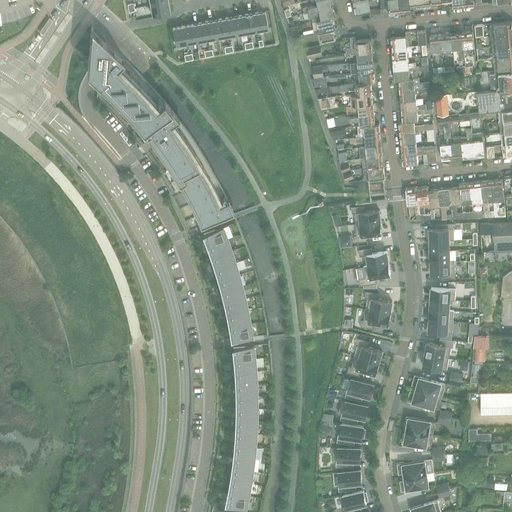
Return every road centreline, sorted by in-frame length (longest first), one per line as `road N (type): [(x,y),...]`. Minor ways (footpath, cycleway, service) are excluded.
road 1 (residential): [(197,511),(207,456),(207,348),(180,246),(84,102),(99,18)]
road 2 (primary): [(170,511),(183,404),(172,309),(118,187),(26,92)]
road 3 (primary): [(9,103),(82,175),(122,232),(148,297),(162,404),(148,511)]
road 4 (residential): [(388,511),(380,431),(410,280),(398,177)]
road 5 (residential): [(0,125),(47,164),(94,225),(123,288),(137,345)]
road 6 (residential): [(379,24),(398,177)]
road 7 (residential): [(511,11),(379,24)]
